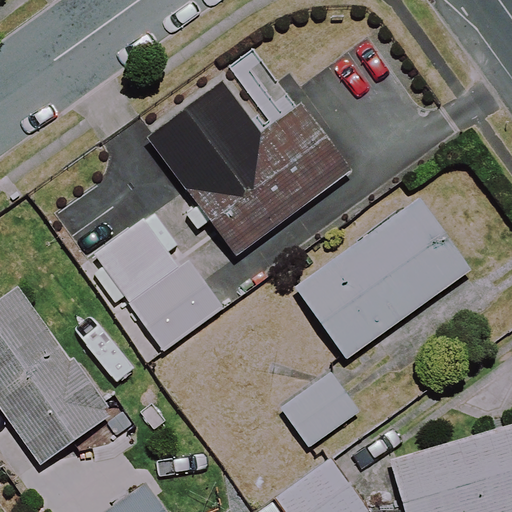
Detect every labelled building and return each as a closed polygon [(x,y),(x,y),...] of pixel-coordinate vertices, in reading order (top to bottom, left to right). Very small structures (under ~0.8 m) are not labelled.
[(147,140),(222,241),(235,260),(254,246),(353,173),(323,133),(356,109),(329,71),(293,97),(300,107),(257,139),(219,87),(147,140)] [(467,273),(417,204),(293,294),(343,363),(467,273)] [(222,311),(189,266),(127,311),(160,356),(222,311)] [(107,419),(17,291),(0,302),(0,407),(41,466),(107,419)] [(356,413),(328,376),(277,414),(305,451),(356,413)] [(511,511),(511,428),(387,465),(400,511),(511,511)] [(364,511),(328,463),(273,503),(279,511),(364,511)] [(158,511),(142,490),(111,511),(158,511)]
